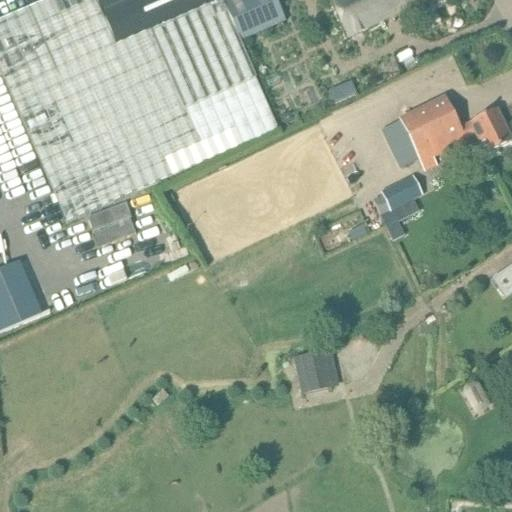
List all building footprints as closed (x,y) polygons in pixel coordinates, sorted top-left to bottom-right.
[(94,0),(50,0),(0,22),(0,72),(65,225),(207,164),(151,35),(117,50),(94,0)] [(94,0),(117,50),(151,35),(207,164),(278,133),(261,94),(238,41),(283,22),(273,0),(94,0)] [(329,0),(339,20),(348,40),(433,0),(329,0)] [(277,75),(265,80),(269,88),(280,84),(277,75)] [(339,88),(328,93),(334,106),(356,97),(350,83),(339,88)] [(459,131),(445,103),(411,119),(410,117),(399,123),(399,124),(380,133),(398,169),(417,159),(424,172),(434,167),(430,158),(461,143),(464,150),(466,149),(472,163),(485,157),(511,144),(496,112),(459,131)] [(290,115),(281,118),(284,127),(293,123),(290,115)] [(372,203),(379,219),(423,198),(411,177),(379,196),(382,199),(372,203)] [(511,266),(491,281),(505,301),(511,295),(511,266)] [(338,389),(330,353),(294,360),(302,397),(338,389)] [(465,387),(463,393),(475,416),(490,407),(478,384),(472,383),(465,387)]
